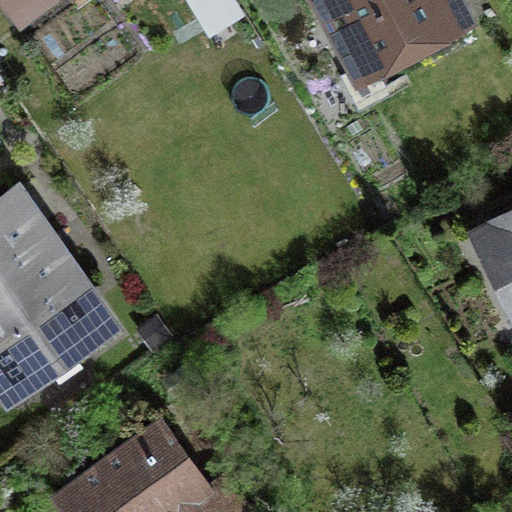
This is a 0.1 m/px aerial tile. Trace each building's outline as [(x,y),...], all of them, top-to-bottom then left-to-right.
[(2,0),(19,23),(50,0),(2,0)] [(196,0),(210,27),(242,10),(237,0),(196,0)] [(468,0),(350,0),(379,58),(474,11),(468,0)] [(0,189),(0,267),(55,225),(17,176),(0,189)] [(511,199),(473,219),(511,300),(511,199)] [(0,340),(91,272),(55,225),(0,267),(0,340)] [(127,319),(91,272),(0,340),(0,387),(14,406),(127,319)] [(235,511),(160,412),(49,494),(62,511),(235,511)]
